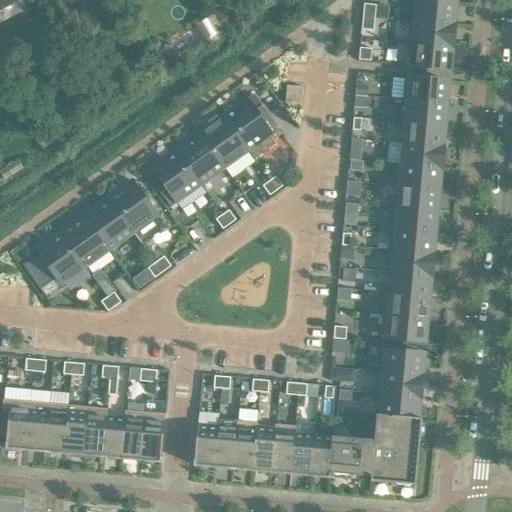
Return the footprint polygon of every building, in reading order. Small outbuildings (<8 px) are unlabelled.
[(0,0),(0,11),(18,2),(16,0),(0,0)] [(410,20),(410,21),(454,25),(456,4),(412,0),(411,0),(412,1),(415,1),(413,21),(410,20)] [(236,25),(224,4),(213,10),(225,31),(236,25)] [(376,5),(364,4),(363,17),(375,18),(376,5)] [(224,35),(211,12),(192,22),(205,45),(224,35)] [(374,31),(375,18),(363,17),(361,30),(374,31)] [(410,21),(408,43),(452,47),(454,25),(410,21)] [(406,57),(406,65),(449,69),(450,67),(452,47),(408,43),(406,57)] [(372,49),(360,48),(359,60),(371,61),(372,49)] [(448,82),(404,78),(402,100),(446,104),(448,84),(448,82)] [(303,87),(287,86),(285,104),(301,105),(303,87)] [(367,87),(356,86),(355,95),(367,96),(367,87)] [(38,106),(47,119),(61,110),(51,96),(38,106)] [(355,96),(353,108),(366,110),(367,97),(355,96)] [(248,152),(279,130),(262,106),(255,111),(247,99),(222,117),(248,152)] [(444,126),(446,104),(402,100),(402,101),(406,101),(404,122),(444,126)] [(225,169),(248,152),(222,117),(199,133),(225,169)] [(361,119),(353,118),(352,130),(360,131),(361,119)] [(442,147),(444,126),(404,122),(402,143),(442,147)] [(201,186),(225,169),(199,133),(176,150),(201,186)] [(47,135),(37,143),(42,150),(53,142),(47,135)] [(351,139),(350,150),(361,151),(362,140),(351,139)] [(440,169),(442,147),(402,143),(400,164),(396,164),(396,165),(440,169)] [(170,208),(201,186),(176,150),(151,167),(158,177),(152,182),(170,208)] [(362,162),(350,161),(349,170),(362,172),(362,162)] [(438,190),(440,169),(396,165),(394,186),(438,190)] [(276,191),(283,186),(276,177),(269,181),(276,191)] [(132,181),(108,199),(133,235),(139,243),(163,225),(158,217),(132,181)] [(269,196),(276,191),(269,181),(262,186),(269,196)] [(347,182),(345,195),(359,196),(360,183),(347,182)] [(436,212),(438,190),(394,186),(392,208),(436,212)] [(108,199),(84,216),(110,251),(133,235),(108,199)] [(347,203),(346,213),(358,214),(359,205),(347,203)] [(434,233),(436,212),(392,208),(390,229),(434,233)] [(229,225),(236,220),(229,210),(222,215),(229,225)] [(223,230),(229,225),(222,215),(216,220),(223,230)] [(84,216),(61,232),(86,268),(110,251),(84,216)] [(433,255),(434,233),(390,229),(389,251),(433,255)] [(40,254),(24,266),(46,297),(62,285),(86,268),(61,232),(37,250),(40,254)] [(343,234),(342,246),(350,246),(351,234),(343,234)] [(17,246),(9,252),(17,264),(25,258),(17,246)] [(354,248),(341,247),(340,259),(353,260),(354,248)] [(431,276),(433,255),(389,251),(387,272),(431,276)] [(171,267),(164,257),(154,264),(161,274),(171,267)] [(155,278),(161,274),(154,264),(148,268),(155,278)] [(343,270),(342,282),(354,283),(355,271),(343,270)] [(429,298),(431,276),(387,272),(387,273),(394,274),(392,294),(385,293),(385,294),(429,298)] [(346,290),(339,290),(338,300),(349,301),(350,291),(346,290)] [(114,307),(121,302),(114,292),(107,297),(114,307)] [(427,319),(429,298),(385,294),(383,315),(427,319)] [(114,307),(107,297),(101,302),(108,312),(114,307)] [(425,342),(427,319),(383,315),(381,338),(425,342)] [(333,339),(345,340),(346,328),(334,327),(333,339)] [(333,340),(332,353),(343,354),(344,341),(333,340)] [(383,350),(381,372),(422,376),(424,356),(423,356),(423,354),(383,350)] [(33,372),(34,360),(26,359),(25,371),(33,372)] [(45,373),(46,361),(34,360),(33,372),(45,373)] [(71,375),(72,363),(64,363),(63,375),(71,375)] [(83,376),(84,364),(72,363),(71,375),(83,376)] [(109,379),(110,367),(102,366),(101,378),(109,379)] [(117,379),(119,367),(110,367),(109,379),(117,379)] [(148,382),(149,370),(141,369),(140,381),(148,382)] [(332,369),(331,380),(339,381),(343,378),(343,370),(332,369)] [(156,383),(157,371),(149,370),(148,382),(156,383)] [(377,372),(375,394),(420,398),(422,376),(381,372),(377,372)] [(221,389),(222,377),(214,376),(213,388),(221,389)] [(229,389),(230,378),(222,377),(221,389),(229,389)] [(260,392),(261,380),(253,380),(252,392),(260,392)] [(267,393),(269,381),(261,380),(260,392),(267,393)] [(298,396),(299,384),(287,383),(286,395),(298,396)] [(306,397),(307,385),(299,384),(298,396),(306,397)] [(332,399),(333,387),(325,386),(324,398),(332,399)] [(5,388),(1,437),(7,437),(6,449),(26,451),(31,390),(5,388)] [(31,390),(26,451),(45,453),(50,392),(31,390)] [(339,391),(338,400),(350,401),(351,392),(339,391)] [(50,392),(45,453),(64,454),(68,406),(69,394),(50,392)] [(373,416),(376,417),(422,421),(422,419),(418,419),(420,398),(375,394),(373,416)] [(68,406),(64,454),(83,456),(88,407),(68,406)] [(88,407),(83,456),(102,458),(106,416),(107,409),(88,407)] [(125,418),(121,459),(141,461),(145,413),(126,411),(125,418)] [(145,413),(141,461),(159,463),(161,463),(165,414),(145,413)] [(106,416),(102,458),(121,459),(125,418),(106,416)] [(333,437),(330,474),(371,477),(370,482),(416,486),(422,421),(376,417),(374,441),(354,439),(333,437)] [(218,426),(214,468),(233,470),(238,421),(218,419),(218,426)] [(238,421),(233,470),(252,471),(257,423),(238,421)] [(257,423),(252,471),(271,473),(275,424),(275,428),(257,426),(258,423),(257,423)] [(295,426),(290,475),(310,477),(313,435),(314,424),(296,423),(296,426),(295,426)] [(275,424),(271,473),(290,475),(295,426),(275,424)] [(198,425),(194,466),(214,468),(218,426),(198,425)] [(313,435),(310,477),(330,478),(330,474),(333,437),(313,435)]
